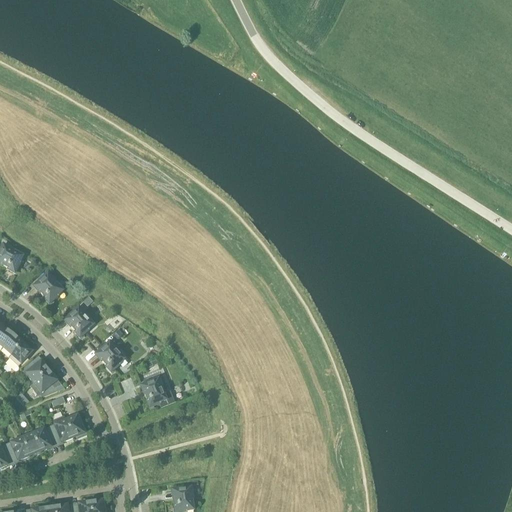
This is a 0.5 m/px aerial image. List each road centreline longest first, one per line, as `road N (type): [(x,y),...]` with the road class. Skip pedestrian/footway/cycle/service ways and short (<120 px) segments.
road 1 (unclassified): [(511,230),(315,99),(264,52),(235,0)]
road 2 (residential): [(119,432),(69,350),(0,291)]
road 3 (residential): [(0,310),(50,350),(108,437)]
road 4 (residential): [(120,487),(0,507)]
